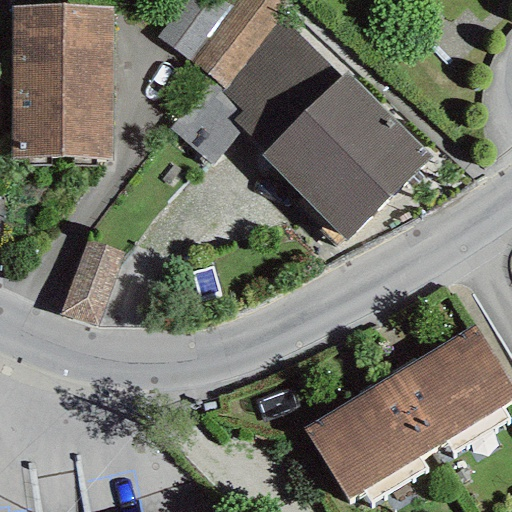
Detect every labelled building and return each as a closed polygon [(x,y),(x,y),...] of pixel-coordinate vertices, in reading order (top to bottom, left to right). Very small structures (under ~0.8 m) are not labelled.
[(220,0),(182,0),(156,37),(192,62),(231,7),(220,0)] [(279,18),(288,6),(279,0),(236,0),(231,7),(192,62),(213,81),(222,88),(279,18)] [(113,6),(10,6),(10,159),(113,158),(113,6)] [(263,152),(339,79),(279,18),(222,88),(217,94),(238,113),(231,121),(242,131),(263,152)] [(346,242),(430,157),(347,72),(339,79),(263,152),(260,155),(346,242)] [(210,165),(242,131),(231,121),(238,113),(217,94),(222,88),(213,81),(170,129),(210,165)] [(124,254),(85,241),(58,316),(95,328),(124,254)] [(500,407),(511,399),(511,386),(473,325),(390,377),(435,448),(444,442),(452,455),(508,419),(500,407)] [(371,502),(425,469),(418,458),(435,448),(390,377),(301,430),(346,502),(363,492),(371,502)]
